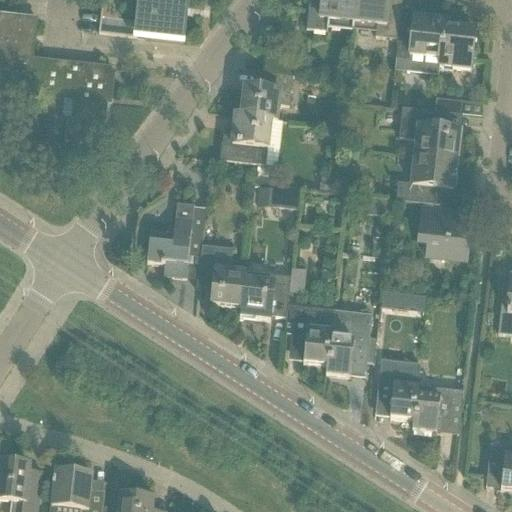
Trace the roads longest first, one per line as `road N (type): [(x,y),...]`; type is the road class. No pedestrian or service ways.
road 1 (residential): [(446,511),(65,267)]
road 2 (residential): [(65,267),(205,70)]
road 3 (residential): [(218,511),(143,464),(0,423)]
road 4 (residential): [(511,213),(496,192),(501,5)]
road 5 (residential): [(205,70),(63,54),(65,0)]
road 6 (residential): [(0,374),(65,267)]
